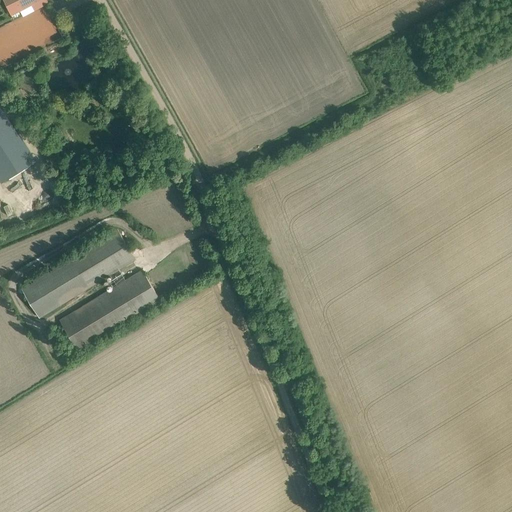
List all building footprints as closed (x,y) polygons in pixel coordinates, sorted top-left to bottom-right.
[(48,4),(46,0),(3,0),(11,15),(32,5),(35,10),(48,4)] [(0,181),(1,183),(34,162),(0,107),(0,181)] [(24,181),(18,184),(20,190),(27,187),(24,181)] [(110,274),(119,269),(135,259),(117,229),(21,287),(39,317),(110,274)] [(125,280),(119,269),(110,274),(117,285),(60,319),(78,349),(160,300),(142,270),(125,280)]
